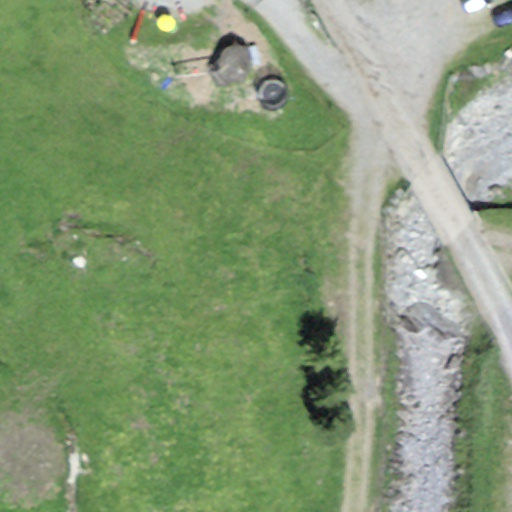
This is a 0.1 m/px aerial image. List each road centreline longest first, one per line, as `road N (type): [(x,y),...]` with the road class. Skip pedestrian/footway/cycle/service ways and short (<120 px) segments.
road 1 (track): [(328,511),(390,110)]
road 2 (unclassified): [(329,0),(461,232)]
road 3 (track): [(461,232),(511,342)]
